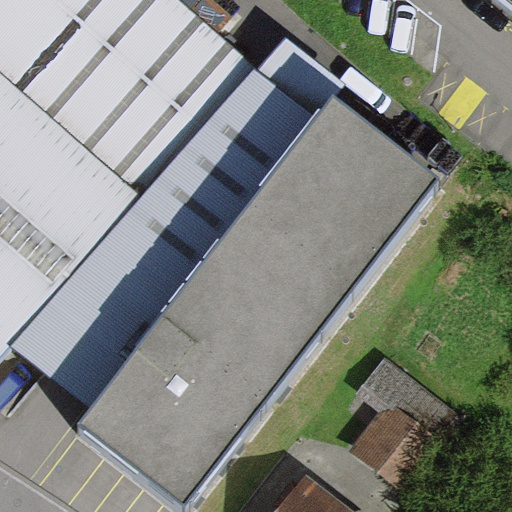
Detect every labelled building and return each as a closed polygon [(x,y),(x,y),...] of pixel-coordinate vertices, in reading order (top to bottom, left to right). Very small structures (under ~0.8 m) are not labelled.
[(253,70),(172,0),(0,0),(0,362),(70,280),(253,70)] [(511,0),(497,0),(511,11),(511,0)] [(70,280),(148,343),(77,432),(178,511),(189,511),(439,188),(335,106),(316,125),(253,70),(70,280)] [(451,425),(395,378),(351,435),(406,482),(451,425)] [(330,511),(306,493),(291,511),(330,511)]
